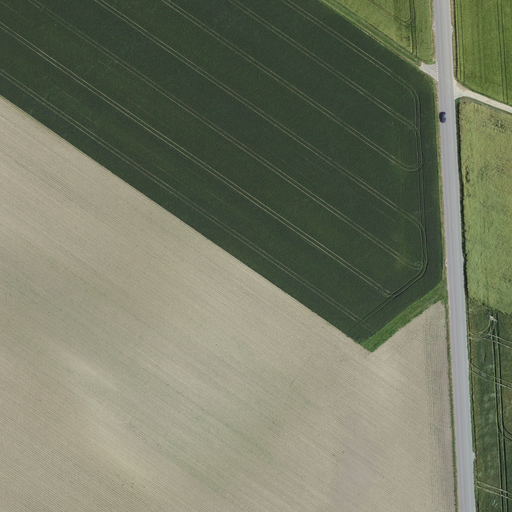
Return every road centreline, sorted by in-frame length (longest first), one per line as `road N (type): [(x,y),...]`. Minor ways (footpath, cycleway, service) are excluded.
road 1 (motorway): [(0,68),(237,88),(511,93)]
road 2 (tertiary): [(443,0),(469,511)]
